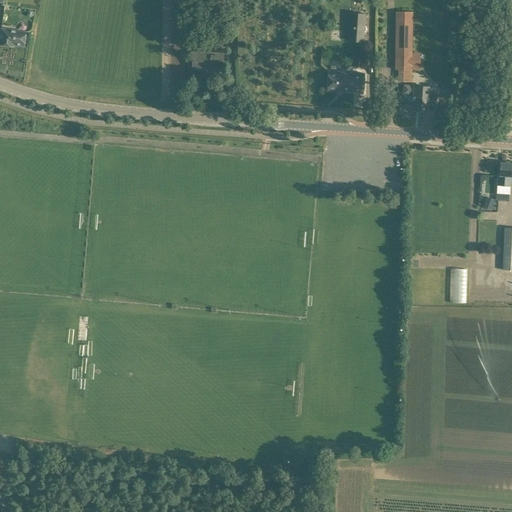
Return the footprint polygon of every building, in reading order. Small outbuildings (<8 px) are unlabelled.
[(411,70),(412,12),(396,11),(395,69),(411,70)] [(199,15),(198,16),(194,21),(199,26),(205,20),(200,16),(199,15)] [(225,37),(234,37),(237,37),(237,25),(233,25),(233,19),(225,19),(225,37)] [(354,26),(352,46),(366,47),(368,27),(354,26)] [(25,37),(26,32),(1,28),(0,38),(0,44),(8,46),(8,44),(24,46),(24,41),(26,41),(27,37),(25,37)] [(222,68),(223,53),(193,52),(193,66),(222,68)] [(329,71),(327,91),(363,93),(365,74),(329,71)] [(414,110),(427,111),(429,87),(404,85),(403,93),(413,94),(412,102),(415,102),(414,110)] [(511,186),(511,176),(511,163),(501,163),(500,175),(497,175),(496,185),(497,185),(496,194),(510,194),(510,186),(511,186)] [(491,211),(494,204),(485,200),(483,207),(491,211)] [(511,270),(511,227),(504,228),(502,270),(511,270)] [(451,301),(466,301),(467,268),(451,268),(451,301)]
